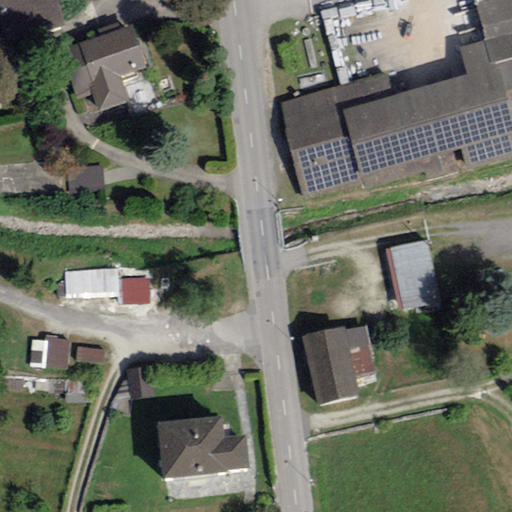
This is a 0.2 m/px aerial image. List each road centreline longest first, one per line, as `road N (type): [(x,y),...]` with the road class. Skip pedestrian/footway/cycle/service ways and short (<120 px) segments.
road 1 (secondary): [(296,511),(232,0)]
road 2 (track): [(274,331),(136,337),(0,293)]
road 3 (track): [(136,337),(81,458),(73,511)]
